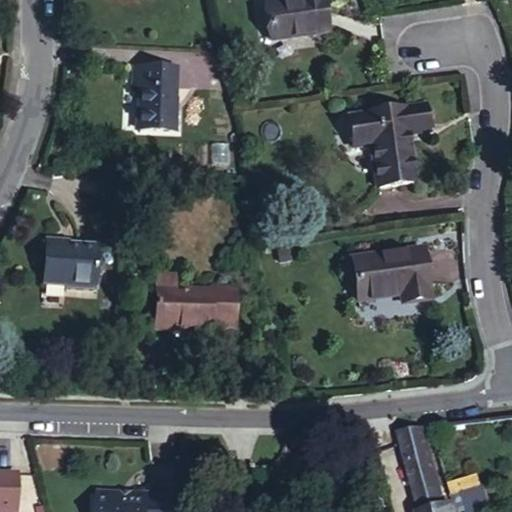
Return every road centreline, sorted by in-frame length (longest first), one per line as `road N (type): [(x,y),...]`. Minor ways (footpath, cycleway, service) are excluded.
road 1 (residential): [(0,411),(155,415),(408,404),(511,390)]
road 2 (residential): [(511,370),(479,261),(487,60),(479,35),(438,40)]
road 3 (residential): [(0,188),(34,71),(36,0)]
